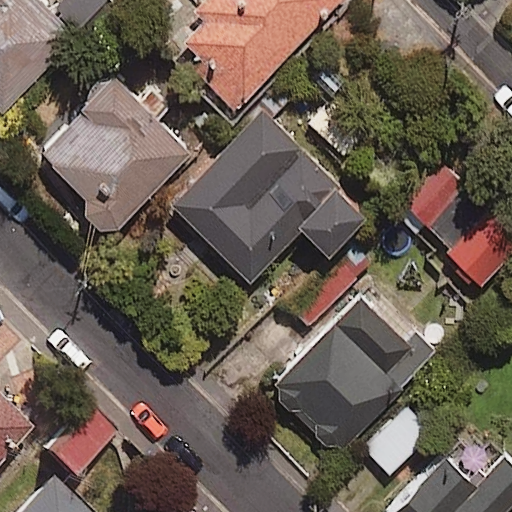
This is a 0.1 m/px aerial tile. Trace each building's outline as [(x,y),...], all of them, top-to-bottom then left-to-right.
[(0,0),(0,95),(69,28),(41,0),(0,0)] [(224,102),(330,0),(187,0),(196,9),(174,29),(196,51),(185,62),(224,102)] [(182,146),(103,65),(24,142),(103,223),(182,146)] [(231,121),(210,97),(186,118),(207,142),(231,121)] [(327,98),(304,121),(341,156),(364,133),(327,98)] [(361,211),(256,103),(163,193),(245,277),(302,222),(325,245),(361,211)] [(511,232),(437,156),(387,205),(414,232),(425,223),(481,280),(511,249),(511,232)] [(421,357),(352,286),(257,377),(326,448),(421,357)] [(0,451),(30,423),(0,391),(0,451)] [(406,397),(359,442),(385,470),(433,425),(406,397)] [(116,428),(91,401),(48,442),(73,468),(116,428)] [(376,503),(385,511),(497,511),(511,498),(511,464),(496,448),(460,482),(430,451),(376,503)] [(90,511),(51,470),(5,511),(90,511)]
